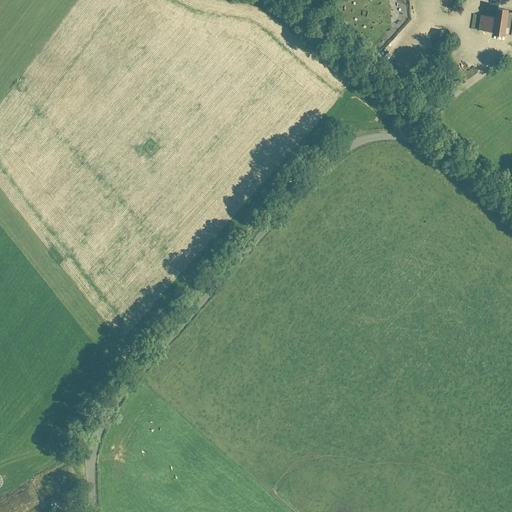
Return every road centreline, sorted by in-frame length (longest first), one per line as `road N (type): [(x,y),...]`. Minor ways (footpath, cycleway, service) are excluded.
road 1 (track): [(140,372),(296,511)]
road 2 (track): [(511,223),(413,141)]
